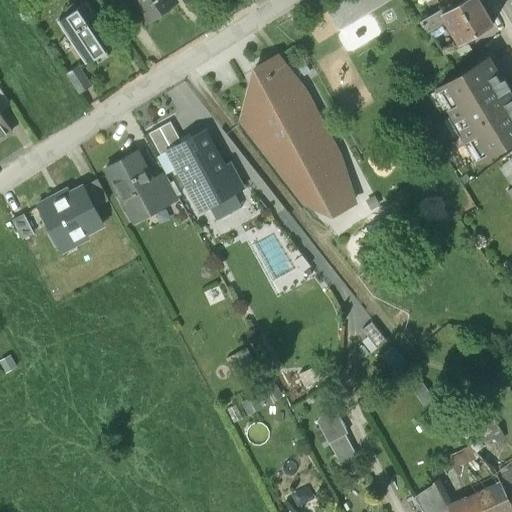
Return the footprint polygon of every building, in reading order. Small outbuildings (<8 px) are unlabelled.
[(132,0),(147,22),(177,2),(175,0),(132,0)] [(478,0),(464,0),(443,12),(441,9),(420,21),(427,31),(446,21),(459,44),(465,41),(494,25),(478,0)] [(115,44),(86,1),(57,21),(86,63),(95,58),(98,63),(109,56),(105,50),(115,44)] [(465,41),(446,53),(451,63),(471,50),(465,41)] [(304,91),(277,57),(258,67),(256,74),(268,96),(257,101),(255,98),(248,102),(242,121),(306,202),(320,194),(331,214),(354,201),(338,155),(329,138),(326,140),(309,108),(312,107),(304,91)] [(500,81),(488,60),(438,90),(439,91),(434,94),(443,109),(448,106),(470,143),(465,146),(474,161),(479,158),(480,159),(511,140),(511,98),(511,99),(506,90),(509,88),(504,79),(500,81)] [(91,85),(78,65),(66,72),(80,93),(91,85)] [(0,108),(10,103),(0,87),(0,108)] [(0,112),(0,137),(11,130),(0,112)] [(205,130),(167,151),(200,210),(242,187),(229,163),(224,166),(205,130)] [(137,151),(105,168),(134,221),(148,214),(145,210),(161,201),(163,205),(165,204),(152,179),(150,180),(145,171),(147,170),(137,151)] [(511,159),(501,168),(511,183),(511,159)] [(164,173),(152,179),(165,204),(177,197),(164,173)] [(109,199),(98,178),(83,186),(94,207),(109,199)] [(83,186),(56,201),(53,196),(37,205),(59,247),(73,239),(75,244),(88,237),(86,233),(103,223),(94,207),(83,186)] [(34,232),(23,213),(12,219),(22,238),(34,232)] [(511,448),(478,402),(453,422),(470,446),(497,483),(511,503),(511,448)] [(344,433),(328,441),(340,463),(356,454),(344,433)] [(497,483),(470,446),(449,455),(473,494),(497,483)] [(449,505),(437,481),(414,496),(423,511),(450,511),(448,506),(449,505)] [(448,506),(450,511),(510,511),(511,511),(511,503),(497,483),(473,494),(449,505),(448,506)]
